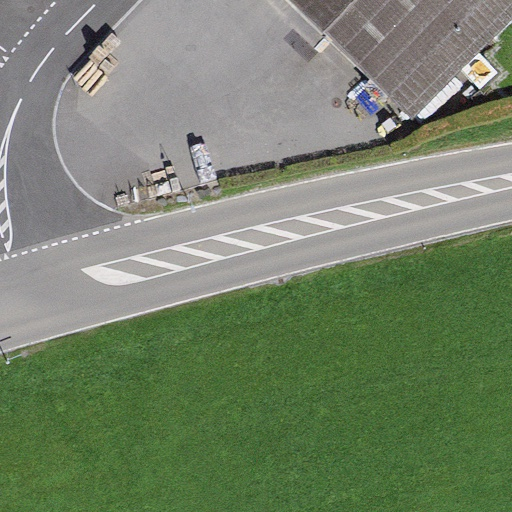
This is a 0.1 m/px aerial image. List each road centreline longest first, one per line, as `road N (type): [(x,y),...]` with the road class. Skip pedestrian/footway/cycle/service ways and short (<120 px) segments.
road 1 (primary): [(22,303),(511,187)]
road 2 (residential): [(32,75),(12,116),(0,182),(22,303)]
